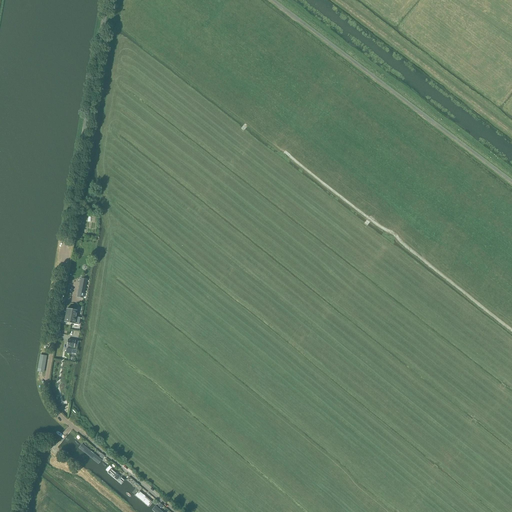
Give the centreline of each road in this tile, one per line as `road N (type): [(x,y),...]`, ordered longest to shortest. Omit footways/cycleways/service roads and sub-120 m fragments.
road 1 (unclassified): [(174,511),(52,406),(47,375),(64,251)]
road 2 (track): [(511,330),(397,236),(369,218),(365,225)]
